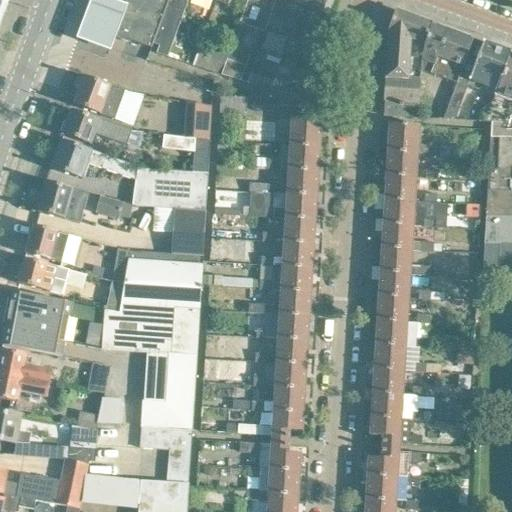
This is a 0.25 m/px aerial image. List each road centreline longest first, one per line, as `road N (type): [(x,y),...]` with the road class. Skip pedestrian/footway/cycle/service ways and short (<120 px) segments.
road 1 (residential): [(344,511),(367,0)]
road 2 (tertiary): [(0,147),(51,0)]
